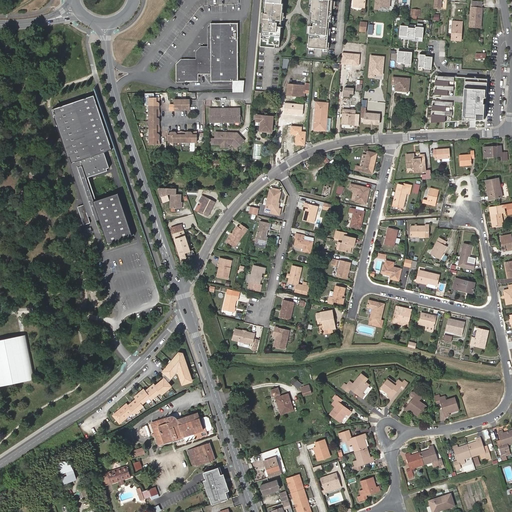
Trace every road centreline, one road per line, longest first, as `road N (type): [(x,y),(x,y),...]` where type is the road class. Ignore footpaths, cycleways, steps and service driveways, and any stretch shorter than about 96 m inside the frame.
road 1 (secondary): [(177,287),(114,93),(104,22)]
road 2 (unclassified): [(0,465),(110,392),(186,313)]
road 3 (secondary): [(254,511),(186,313)]
road 4 (residential): [(177,287),(195,273),(229,212),(279,169)]
road 5 (residential): [(279,169),(294,195),(270,296),(258,313)]
road 6 (residential): [(390,138),(359,285)]
road 7 (residential): [(359,285),(499,316)]
